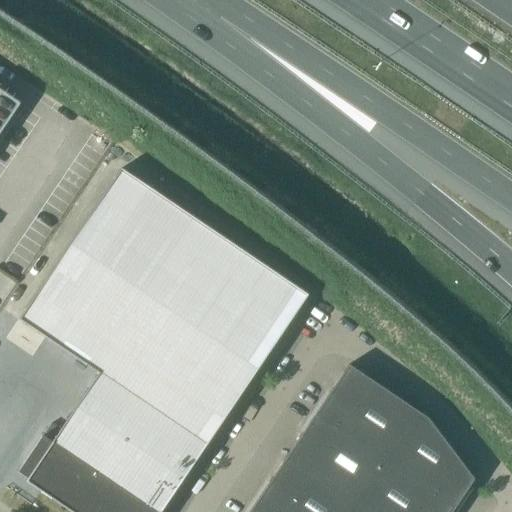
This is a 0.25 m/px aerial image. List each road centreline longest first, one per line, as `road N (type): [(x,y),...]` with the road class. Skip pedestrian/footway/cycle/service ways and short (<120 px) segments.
road 1 (motorway): [(229,6),(358,144),(511,271)]
road 2 (motorway): [(229,6),(511,200)]
road 3 (motorway): [(363,0),(511,99)]
